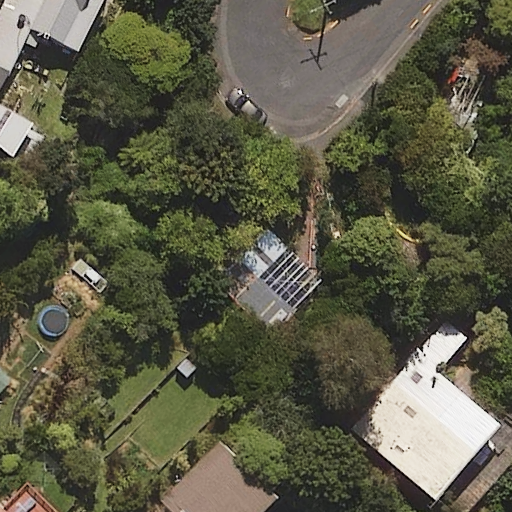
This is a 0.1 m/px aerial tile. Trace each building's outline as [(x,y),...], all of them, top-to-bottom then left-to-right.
[(112,2),(107,0),(6,0),(0,13),(0,73),(11,79),(27,44),(80,69),(112,2)] [(0,113),(0,161),(14,172),(37,142),(0,113)] [(288,262),(267,241),(224,282),(245,304),(288,262)] [(468,353),(441,326),(347,418),(438,511),(439,511),(504,449),(439,382),(468,353)] [(242,511),(268,486),(213,435),(155,497),(171,511),(242,511)] [(0,511),(12,511),(0,499),(0,511)]
